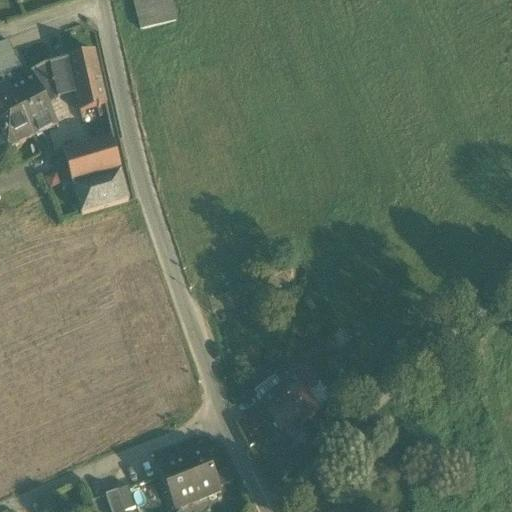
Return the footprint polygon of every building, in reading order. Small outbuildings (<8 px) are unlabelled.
[(135,0),(143,34),(175,26),(169,0),(135,0)] [(0,46),(0,76),(2,80),(13,74),(21,70),(8,43),(0,46)] [(76,96),(80,114),(82,114),(105,108),(93,54),(68,61),(76,96)] [(58,99),(58,101),(76,96),(68,61),(50,65),(58,99)] [(44,67),(17,81),(5,87),(20,113),(23,118),(47,107),(58,101),(58,99),(50,65),(44,67)] [(2,80),(5,87),(17,81),(13,74),(2,80)] [(0,89),(0,123),(20,113),(5,87),(0,89)] [(68,121),(58,101),(47,107),(57,126),(68,121)] [(57,126),(47,107),(23,118),(32,139),(57,126)] [(20,113),(0,123),(0,131),(9,151),(33,140),(32,139),(23,118),(20,113)] [(0,158),(3,159),(5,153),(9,151),(0,131),(0,158)] [(121,175),(111,142),(110,140),(93,146),(62,155),(81,217),(128,203),(120,175),(121,175)] [(304,371),(306,370),(325,355),(318,346),(297,361),(304,371)] [(274,378),(281,388),(304,371),(297,361),(274,378)] [(294,383),(304,397),(318,386),(306,370),(304,371),(281,388),(261,403),(263,406),(294,383)] [(281,388),(274,378),(253,393),(261,403),(281,388)] [(303,425),(317,415),(304,397),(294,383),(263,406),(271,417),(270,418),(281,432),(298,419),(303,425)] [(331,405),(318,386),(304,397),(317,415),(331,405)] [(241,422),(245,432),(249,438),(263,428),(253,414),(241,422)] [(156,468),(174,511),(175,511),(197,503),(199,498),(219,490),(213,476),(202,449),(156,468)] [(213,476),(219,490),(235,483),(230,470),(213,476)] [(128,489),(117,493),(105,497),(110,511),(129,511),(135,510),(128,489)] [(220,494),(219,490),(199,498),(197,503),(220,494)]
